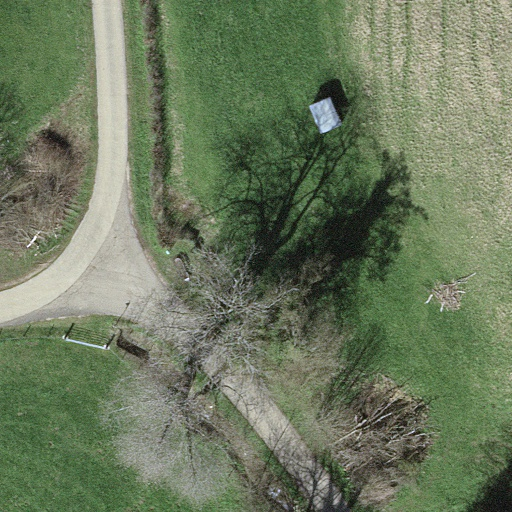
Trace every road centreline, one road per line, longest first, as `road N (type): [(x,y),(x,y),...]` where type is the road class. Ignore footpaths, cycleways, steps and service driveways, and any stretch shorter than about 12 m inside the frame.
road 1 (track): [(99,222),(338,511)]
road 2 (unclassified): [(0,311),(50,284),(93,244),(111,179),(101,0)]
